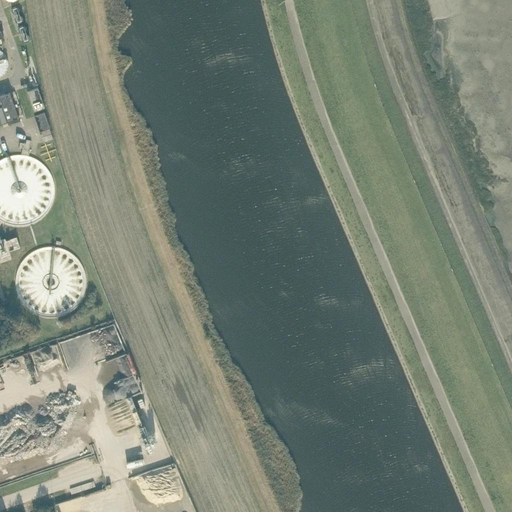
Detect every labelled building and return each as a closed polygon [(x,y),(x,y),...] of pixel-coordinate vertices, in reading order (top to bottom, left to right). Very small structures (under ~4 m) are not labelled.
[(10,66),(10,62),(10,60),(9,57),(8,54),(6,52),(4,50),(2,49),(0,48),(0,76),(0,77),(3,75),(6,73),(7,71),(9,68),(10,66)] [(34,111),(45,107),(38,87),(27,91),(34,111)] [(0,124),(19,118),(10,92),(0,95),(0,124)] [(40,131),(50,127),(45,111),(35,115),(40,131)] [(58,127),(48,129),(50,138),(59,137),(58,127)] [(26,140),(27,152),(10,153),(0,161),(0,210),(4,216),(13,217),(17,220),(27,219),(29,221),(40,220),(52,210),(57,202),(57,203),(60,189),(58,173),(48,160),(37,154),(33,153),(36,138),(36,135),(31,140),(26,140)] [(93,287),(96,280),(94,275),(94,271),(82,247),(75,244),(73,243),(64,238),(60,241),(53,240),(33,250),(21,271),(20,278),(18,282),(18,285),(30,309),(39,314),(60,316),(83,305),(93,286),(93,287)] [(5,239),(0,240),(0,256),(10,253),(5,239)] [(149,454),(135,460),(138,467),(152,461),(149,454)]
